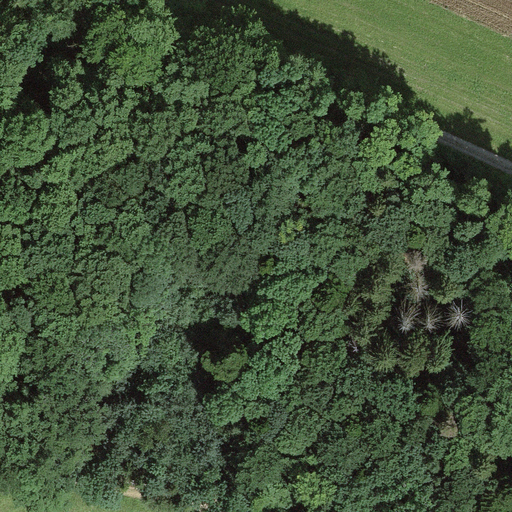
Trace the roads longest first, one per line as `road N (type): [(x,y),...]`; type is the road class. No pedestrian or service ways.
road 1 (track): [(511,170),(318,89),(163,0)]
road 2 (track): [(160,511),(0,474)]
